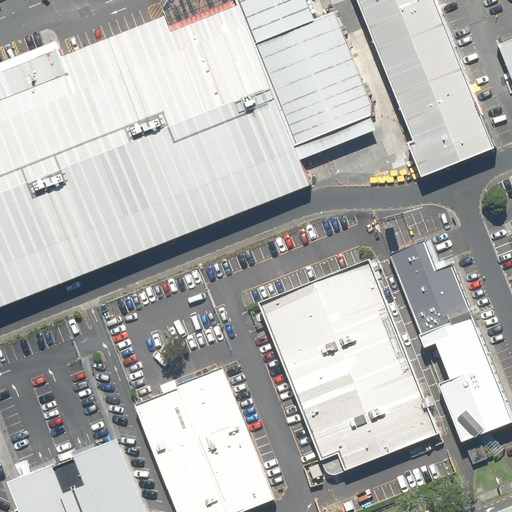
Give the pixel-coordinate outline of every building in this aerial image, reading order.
[(242,0),(245,6),(302,145),(382,113),(341,11),(321,19),(313,0),(242,0)] [(426,0),(358,0),(423,170),(487,147),(426,0)] [(0,311),(317,184),(302,145),(245,6),(178,33),(172,16),(68,57),(65,50),(0,76),(0,311)] [(511,35),(502,40),(511,65),(511,35)] [(426,239),(389,253),(426,347),(437,343),(452,379),(442,382),(464,437),(511,418),(511,412),(453,264),(438,270),(426,239)] [(370,259),(259,301),(322,458),(323,461),(325,466),(329,471),(334,474),(340,473),(440,434),(370,259)] [(225,367),(136,403),(179,511),(242,511),(277,498),(225,367)] [(26,474),(9,481),(21,511),(146,511),(118,438),(90,449),(47,466),(26,474)]
